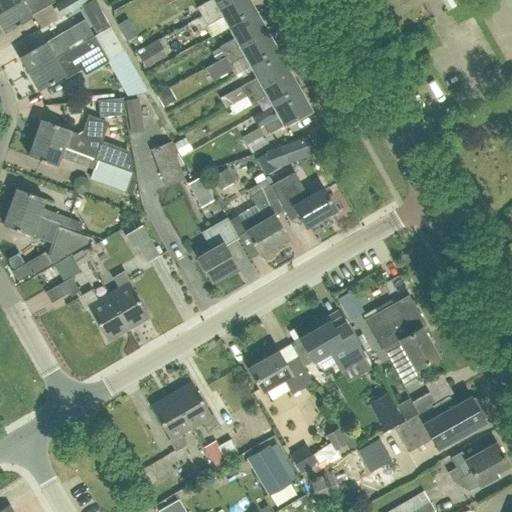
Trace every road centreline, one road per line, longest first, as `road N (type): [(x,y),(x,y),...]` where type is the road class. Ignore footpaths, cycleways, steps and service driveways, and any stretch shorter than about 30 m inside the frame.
road 1 (residential): [(69,404),(431,201)]
road 2 (tertiary): [(431,201),(317,0)]
road 3 (tertiary): [(511,347),(431,201)]
road 4 (residential): [(69,404),(0,289)]
